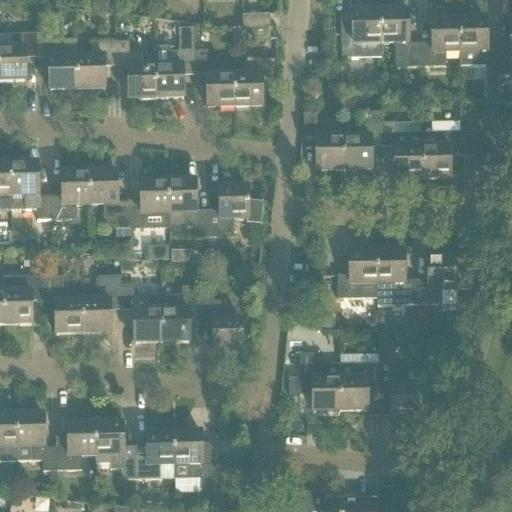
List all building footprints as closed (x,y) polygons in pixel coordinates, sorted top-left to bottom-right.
[(407,47),(406,13),(379,14),(380,46),(395,45),(395,61),(395,72),(407,72),(407,71),(420,71),(419,47),(407,47)] [(341,62),(361,62),(381,61),(380,46),(379,14),(352,15),(353,37),(340,38),(341,62)] [(242,30),(269,29),(269,17),(242,17),(242,30)] [(485,22),(458,23),(459,55),(459,70),(485,69),(485,79),(499,78),(498,52),(486,52),(485,22)] [(420,71),(446,70),(445,55),(459,55),(458,23),(431,23),(431,46),(419,47),(420,71)] [(510,51),(498,52),(499,78),(511,77),(511,28),(509,28),(510,51)] [(232,43),(250,43),(270,42),(269,29),(242,30),(232,30),(232,43)] [(169,49),(154,50),(154,70),(155,102),(183,101),(182,78),(194,78),(193,54),(193,31),(178,32),(179,54),(169,54),(169,49)] [(49,36),(36,37),(36,60),(48,60),(49,94),(76,93),(76,61),(75,46),(61,47),(50,47),(49,36)] [(24,87),(24,84),(25,84),(25,61),(36,60),(36,37),(10,37),(11,52),(0,52),(0,84),(15,84),(15,88),(24,87)] [(76,93),(104,92),(103,69),(115,69),(115,45),(90,46),(90,60),(76,61),(76,93)] [(129,55),(128,45),(115,45),(115,69),(127,69),(128,102),(155,102),(154,70),(141,70),(140,55),(129,55)] [(207,64),(207,53),(193,54),(194,78),(206,78),(207,111),(234,111),(233,78),(219,78),(219,64),(207,64)] [(234,111),(261,110),(261,83),(272,83),(274,63),(247,63),(247,77),(233,78),(234,111)] [(348,80),(335,80),(335,89),(348,89),(348,80)] [(343,174),(370,173),(370,150),(382,150),(381,125),(381,116),(356,117),(357,141),(342,141),(343,174)] [(317,127),(316,117),(302,117),(303,141),(315,141),(316,174),(343,174),(342,141),(328,141),(328,126),(317,127)] [(396,136),(395,125),(381,125),(382,150),(394,150),(395,183),(422,183),(421,136),(396,136)] [(431,135),(427,132),(424,136),(421,136),(422,183),(449,182),(449,159),(461,159),(460,135),(431,135)] [(474,145),(474,134),(460,135),(461,159),(473,159),(473,193),(502,192),(501,160),(486,160),(486,145),(474,145)] [(0,214),(10,214),(10,167),(0,166),(0,214)] [(38,200),(37,166),(10,167),(10,214),(36,213),(37,223),(50,223),(50,199),(38,200)] [(50,223),(76,222),(75,207),(89,207),(88,175),(61,176),(62,199),(50,199),(50,223)] [(117,208),(116,175),(88,175),(89,207),(104,207),(104,221),(116,221),(116,231),(129,231),(129,208),(117,208)] [(140,208),(129,208),(129,231),(155,231),(168,230),(168,217),(167,184),(140,185),(140,208)] [(194,184),(167,184),(168,217),(168,230),(182,230),(194,230),(194,241),(208,240),(207,214),(195,214),(194,184)] [(261,205),(247,203),(247,190),(219,190),(219,213),(207,214),(208,240),(214,240),(234,240),(233,223),(246,222),(246,226),(259,226),(259,227),(260,228),(262,204),(261,203),(261,205)] [(403,254),(375,255),(376,302),(377,309),(416,308),(415,284),(403,284),(403,254)] [(337,303),(357,302),(376,302),(375,255),(348,255),(349,278),(337,278),(337,303)] [(427,284),(415,284),(416,308),(441,307),(441,294),(455,293),(469,293),(475,273),(455,273),(455,261),(427,261),(427,284)] [(83,337),(110,336),(109,313),(121,313),(121,289),(120,278),(99,279),(96,282),(96,304),(82,304),(83,337)] [(3,291),(4,328),(31,328),(30,305),(42,304),(42,280),(16,281),(2,281),(3,291)] [(55,338),(83,337),(82,304),(82,296),(67,296),(67,280),(55,280),(42,280),(42,304),(55,304),(55,338)] [(135,299),(135,289),(121,289),(121,313),(133,313),(134,346),(161,346),(160,298),(135,299)] [(181,298),(160,298),(160,313),(161,346),(188,345),(188,334),(200,333),(200,322),(199,298),(200,298),(200,289),(181,289),(181,298)] [(214,304),(214,297),(200,298),(199,298),(200,322),(212,322),(213,355),(241,355),(240,322),(226,322),(226,304),(214,304)] [(321,317),(320,329),(332,330),(332,322),(329,318),(321,317)] [(398,342),(377,339),(378,357),(378,367),(379,391),(391,390),(391,419),(391,420),(419,420),(419,388),(404,388),(404,373),(403,366),(395,367),(394,367),(394,355),(398,349),(398,342)] [(439,350),(438,363),(449,364),(450,350),(439,350)] [(299,380),(288,381),(288,399),(299,398),(299,392),(312,392),(312,415),(339,414),(339,382),(339,367),(313,368),(313,357),(299,357),(299,380)] [(339,382),(339,414),(367,414),(366,391),(379,391),(378,367),(339,367),(339,382)] [(44,451),(43,417),(16,418),(16,465),(31,465),(43,465),(43,475),(56,474),(56,451),(44,451)] [(16,465),(16,418),(0,418),(0,465),(3,465),(16,465)] [(122,450),(122,426),(94,427),(95,459),(95,467),(109,467),(109,473),(121,473),(121,484),(135,484),(134,459),(134,450),(122,450)] [(56,474),(81,474),(81,459),(95,459),(94,427),(67,427),(68,451),(56,451),(56,474)] [(135,484),(160,483),(160,468),(174,468),(173,435),(146,436),(146,459),(134,459),(135,484)] [(201,446),(200,435),(173,435),(174,468),(174,483),(200,483),(200,493),(214,492),(213,468),(215,468),(214,446),(201,446)] [(393,511),(393,489),(376,489),(376,502),(353,503),(353,507),(347,507),(346,504),(342,502),(338,504),(337,507),(325,508),(325,494),(293,495),(293,511),(393,511)] [(20,499),(9,499),(9,510),(16,510),(20,505),(20,499)]
